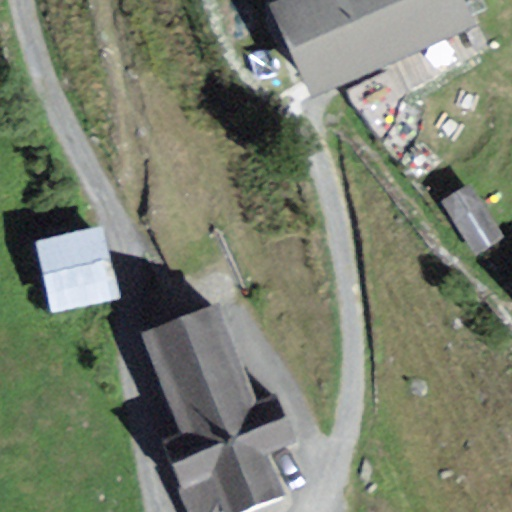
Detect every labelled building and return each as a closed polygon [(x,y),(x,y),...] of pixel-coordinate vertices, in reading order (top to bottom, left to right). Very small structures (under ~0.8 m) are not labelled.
[(463,0),(272,0),(313,91),(473,22),(463,0)] [(472,182),(441,201),(475,255),(506,236),(472,182)] [(97,223),(35,237),(52,312),(114,298),(97,223)] [(511,291),(500,301),(511,314),(511,291)] [(216,299),(143,331),(186,431),(166,440),(185,483),(213,471),(231,511),(237,511),(285,492),(269,454),(297,442),(275,390),(258,397),(216,299)]
